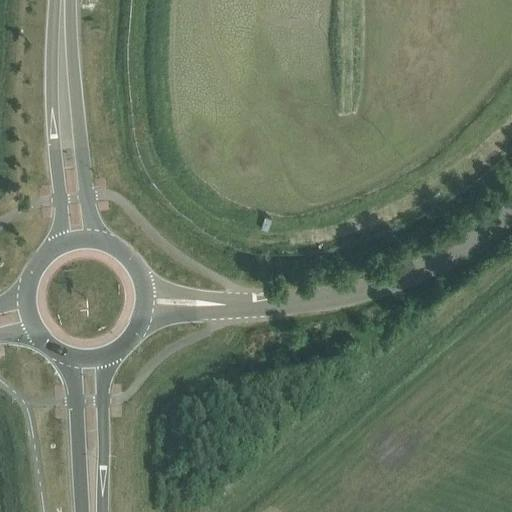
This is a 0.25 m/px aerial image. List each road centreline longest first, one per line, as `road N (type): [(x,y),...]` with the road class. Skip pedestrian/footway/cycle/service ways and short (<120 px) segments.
road 1 (unclassified): [(224,307),(295,304),(403,279),(491,236),(511,217)]
road 2 (primary): [(110,249),(87,198),(73,0)]
road 3 (primary): [(58,0),(63,231),(56,253)]
road 4 (primary): [(70,358),(82,511)]
road 5 (primary): [(102,511),(103,359)]
